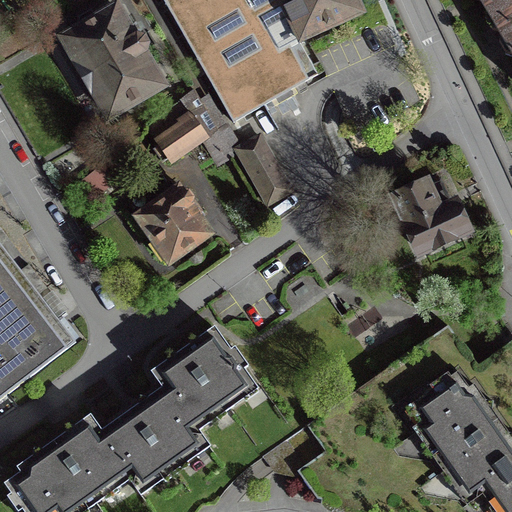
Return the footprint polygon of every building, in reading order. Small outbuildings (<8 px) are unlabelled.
[(163,0),(234,123),(318,74),(304,48),(299,50),(274,0),(163,0)] [(368,17),(359,0),(274,0),(299,50),(368,17)] [(500,34),(511,27),(511,0),(481,0),(488,11),(495,13),(499,20),(497,29),(498,31),(500,34)] [(137,25),(133,27),(119,2),(89,19),(93,24),(89,26),(83,29),(79,24),(56,39),(107,127),(170,90),(148,54),(149,53),(150,52),(151,51),(150,50),(150,48),(150,46),(149,45),(149,43),(148,42),(147,40),(146,39),(145,38),(143,37),(142,36),(140,36),(139,36),(137,36),(136,36),(134,37),(133,38),(132,37),(142,31),(137,25)] [(511,27),(500,34),(503,39),(511,42),(511,41),(511,27)] [(218,164),(232,156),(218,131),(194,90),(147,127),(159,145),(153,150),(162,163),(169,158),(172,163),(190,150),(191,152),(198,148),(196,145),(204,140),(218,164)] [(261,136),(237,150),(268,204),(292,191),(261,136)] [(101,166),(81,182),(96,202),(116,186),(101,166)] [(166,258),(168,258),(170,260),(208,233),(189,206),(190,205),(191,204),(191,203),(192,201),(192,200),(192,199),(192,197),(191,196),(190,195),(190,194),(188,193),(187,192),(186,192),(185,191),(183,191),(182,191),(181,192),(180,192),(171,180),(158,188),(166,199),(140,217),(156,241),(155,242),(154,244),(154,246),(154,247),(154,249),(154,251),(155,252),(156,254),(157,255),(158,256),(160,257),(161,258),(163,258),(165,258),(166,258)] [(427,185),(397,198),(421,252),(467,231),(455,205),(453,206),(442,180),(427,186),(427,185)] [(0,400),(76,342),(0,243),(0,400)] [(435,507),(511,446),(511,356),(508,347),(479,368),(449,326),(291,437),(309,463),(298,471),(317,499),(388,511),(393,511),(408,502),(411,502),(411,504),(411,506),(412,508),(413,509),(414,511),(428,511),(429,511),(430,511),(431,509),(432,508),(432,506),(435,507)] [(181,395),(176,398),(199,430),(214,420),(209,412),(220,404),(226,411),(245,398),(240,390),(253,381),(244,369),(248,366),(235,347),(231,350),(215,327),(199,338),(191,337),(190,345),(177,354),(168,353),(167,361),(152,372),(163,388),(165,392),(174,385),(181,395)] [(102,451),(107,447),(130,479),(141,495),(164,479),(159,472),(170,463),(171,463),(182,455),(187,462),(210,446),(199,430),(176,398),(181,395),(174,385),(165,392),(163,388),(148,398),(140,397),(139,405),(102,431),(104,435),(95,441),(102,451)] [(116,489),(130,479),(107,447),(102,451),(95,441),(104,435),(102,431),(91,415),(75,426),(67,425),(66,433),(42,450),(34,448),(33,456),(17,467),(21,472),(5,484),(12,494),(8,497),(18,511),(22,508),(24,511),(75,511),(73,509),(83,502),(88,509),(104,497),(99,490),(111,482),(116,489)] [(511,511),(511,446),(435,507),(439,511),(511,511)]
